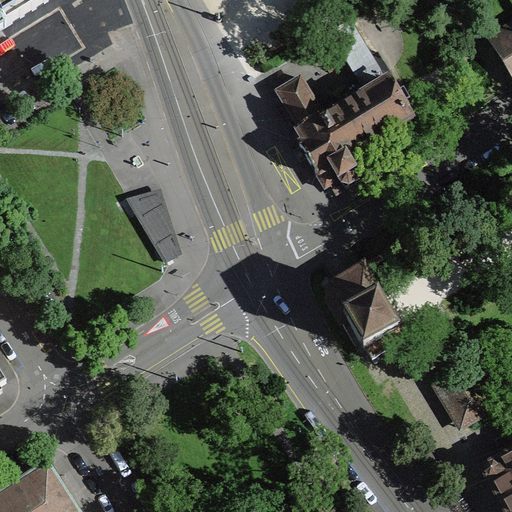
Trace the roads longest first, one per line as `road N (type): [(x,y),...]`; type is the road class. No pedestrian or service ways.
road 1 (residential): [(249,280),(511,121)]
road 2 (tertiary): [(249,280),(142,0)]
road 3 (tertiary): [(249,280),(389,481)]
road 4 (residential): [(249,280),(57,393)]
road 5 (residential): [(57,393),(131,511)]
road 6 (residential): [(389,481),(511,424)]
